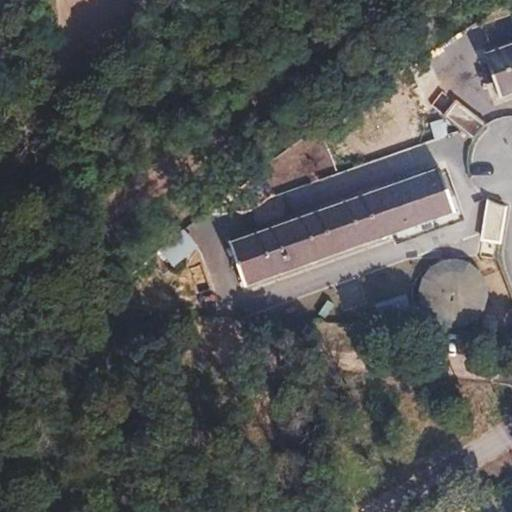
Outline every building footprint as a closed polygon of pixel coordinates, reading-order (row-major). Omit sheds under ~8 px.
[(511,40),(484,51),(499,95),(511,90),(511,40)] [(453,102),(441,115),(467,138),(479,125),(453,102)] [(445,163),(228,241),(243,285),(460,209),(445,163)] [(488,202),(479,237),(497,241),(506,206),(488,202)] [(154,247),(169,266),(195,245),(180,226),(154,247)] [(481,320),(485,265),(423,260),(419,315),(481,320)]
